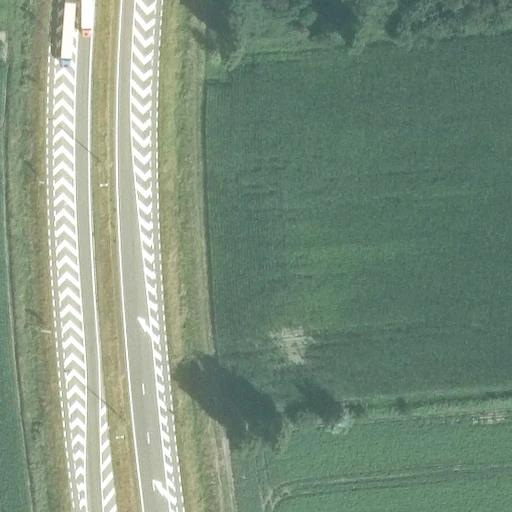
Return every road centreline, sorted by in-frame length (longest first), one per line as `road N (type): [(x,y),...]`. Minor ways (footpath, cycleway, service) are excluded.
road 1 (trunk): [(157,511),(128,192),(130,0)]
road 2 (trunk): [(87,0),(83,193),(96,511)]
